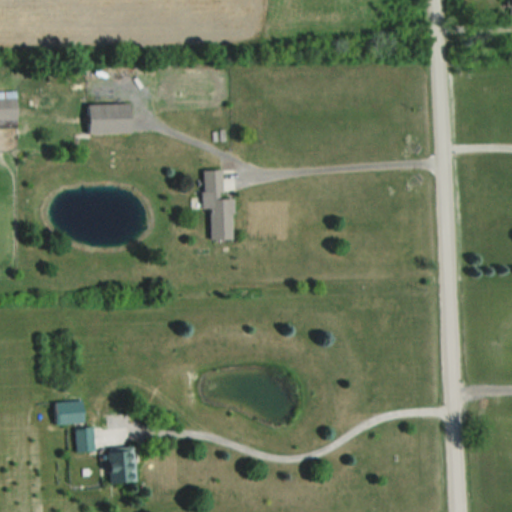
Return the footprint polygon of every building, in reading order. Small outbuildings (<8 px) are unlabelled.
[(127,104),(84,104),(84,134),(127,134),(127,104)] [(206,209),(207,240),(230,239),(229,199),(219,199),(219,170),(198,170),(199,209),(206,209)] [(79,425),(79,402),(50,402),(50,425),(79,425)] [(90,452),(89,428),(72,428),(72,452),(90,452)] [(103,483),(131,483),(131,448),(103,448),(103,483)]
